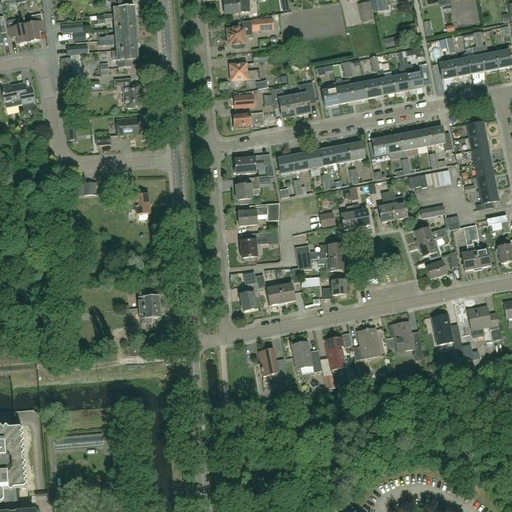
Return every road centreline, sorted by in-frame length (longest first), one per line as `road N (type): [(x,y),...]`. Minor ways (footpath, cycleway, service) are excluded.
road 1 (residential): [(210,152),(499,92)]
road 2 (residential): [(225,339),(511,283)]
road 3 (residential): [(177,157),(68,162),(47,83)]
road 4 (tertiary): [(191,346),(177,157)]
road 5 (residential): [(225,339),(210,152)]
road 6 (tertiary): [(206,511),(191,346)]
road 7 (tertiary): [(177,157),(165,0)]
road 8 (residential): [(210,152),(198,0)]
